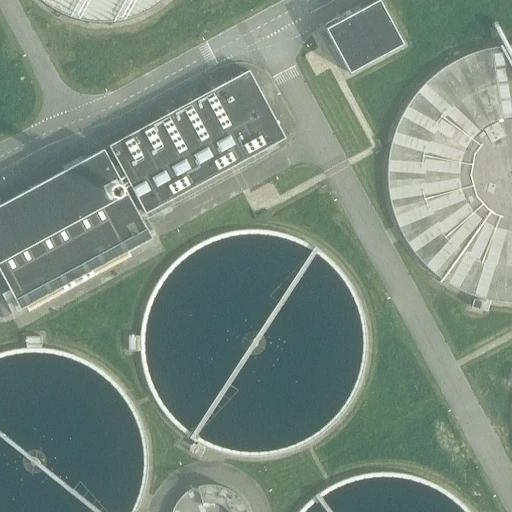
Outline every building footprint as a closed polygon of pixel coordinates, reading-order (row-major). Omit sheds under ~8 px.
[(38,0),(60,15),(93,24),(130,20),(153,9),(163,0),(38,0)] [(378,1),(325,30),(349,75),(402,46),(378,1)] [(391,203),(403,233),(420,257),(443,277),(469,291),(507,300),(511,299),(511,41),(496,43),(470,50),(443,64),(422,82),(407,101),(393,131),(387,166),(391,203)] [(108,147),(126,181),(145,215),(285,139),(248,72),(114,144),(108,147)] [(151,239),(121,184),(103,151),(0,205),(0,273),(20,310),(151,239)] [(170,418),(198,441),(226,452),(255,455),(288,450),(316,437),(338,418),(355,392),(365,362),(365,328),(357,298),(341,273),(320,253),(298,241),(265,232),(233,234),(201,246),(172,268),(153,295),(144,322),(143,358),(153,391),(170,418)] [(0,511),(134,511),(137,508),(146,479),(146,445),(138,415),(122,389),(101,370),(79,357),(46,349),(14,351),(0,355),(0,511)] [(469,511),(450,494),(428,482),(395,473),(363,475),(331,486),(302,508),(299,511),(469,511)]
